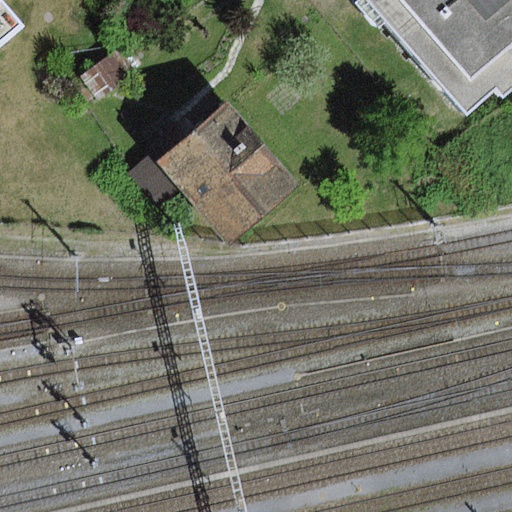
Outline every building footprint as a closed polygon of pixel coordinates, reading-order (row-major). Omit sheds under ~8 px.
[(511,0),(361,0),(461,113),(491,87),(499,96),(511,85),(511,0)] [(0,48),(24,28),(3,3),(0,6),(0,48)] [(119,50),(81,78),(97,101),(136,73),(119,50)] [(304,185),(231,102),(195,132),(161,162),(185,190),(234,246),(304,185)] [(160,161),(161,162),(195,132),(182,117),(148,147),(154,153),(160,161)] [(160,161),(154,153),(127,174),(158,212),(185,190),(160,161)]
